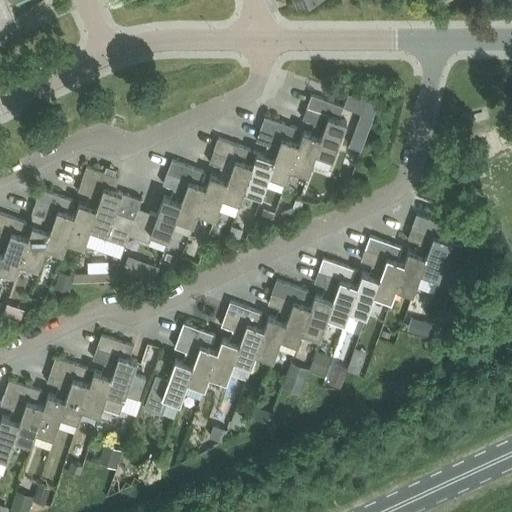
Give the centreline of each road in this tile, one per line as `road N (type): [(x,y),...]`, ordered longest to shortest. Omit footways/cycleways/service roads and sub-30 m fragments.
road 1 (residential): [(0,353),(100,305),(134,314),(390,195),(411,162),(438,37)]
road 2 (residential): [(0,180),(95,136),(126,147),(251,92),(262,70),(262,38)]
road 3 (unclassified): [(262,38),(438,37)]
road 4 (unclassified): [(113,52),(153,40),(262,38)]
road 5 (unclassified): [(0,103),(113,52)]
road 6 (primary): [(403,511),(511,461)]
